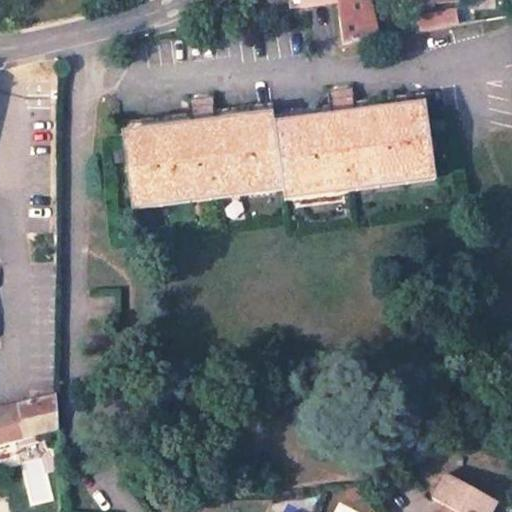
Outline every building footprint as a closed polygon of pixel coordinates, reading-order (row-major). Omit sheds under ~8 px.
[(289,0),(291,9),(305,7),(304,0),(289,0)] [(342,45),(377,39),(368,0),(338,0),(339,3),(342,45)] [(414,0),(416,8),(452,5),(451,0),(414,0)] [(119,128),(130,204),(280,183),(282,195),(435,173),(423,95),(353,105),(351,90),(326,95),(328,109),(270,118),(269,107),(211,115),(210,102),(185,105),(187,119),(119,128)] [(54,433),(54,394),(0,405),(0,445),(22,440),(54,433)] [(496,511),(500,506),(449,475),(435,500),(450,509),(448,511),(496,511)]
